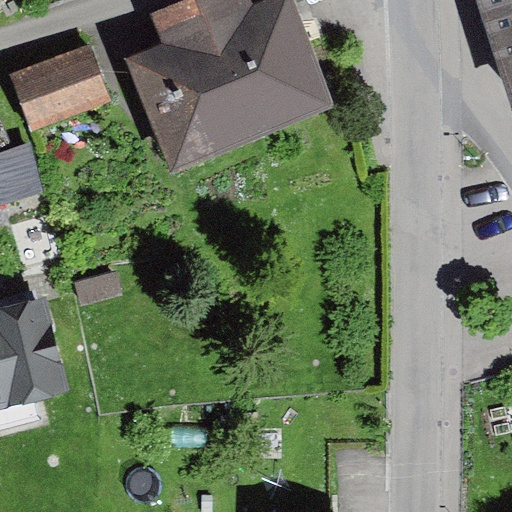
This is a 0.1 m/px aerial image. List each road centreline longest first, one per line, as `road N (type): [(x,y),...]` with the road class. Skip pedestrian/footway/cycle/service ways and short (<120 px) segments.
road 1 (residential): [(406,0),(427,385),(424,511)]
road 2 (residential): [(511,154),(430,0)]
